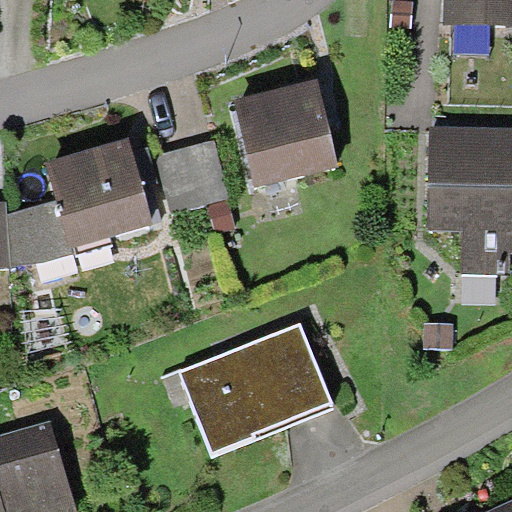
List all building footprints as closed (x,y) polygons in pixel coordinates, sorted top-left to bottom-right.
[(511,0),(447,0),(446,26),(511,28),(511,0)] [(280,92),(235,103),(257,191),(339,171),(326,122),(318,88),(281,97),(280,92)] [(511,131),(433,131),(432,237),(465,237),(464,274),(504,274),(504,256),(511,255),(511,131)] [(129,145),(49,168),(58,203),(8,216),(12,269),(154,230),(139,179),(129,145)] [(216,145),(155,159),(167,213),(228,199),(216,145)] [(0,269),(12,269),(8,216),(8,204),(0,204),(0,269)] [(302,327),(180,376),(214,459),(298,425),(335,410),(302,327)] [(0,497),(4,511),(76,511),(50,423),(0,437),(0,497)] [(511,511),(511,503),(492,511),(511,511)]
